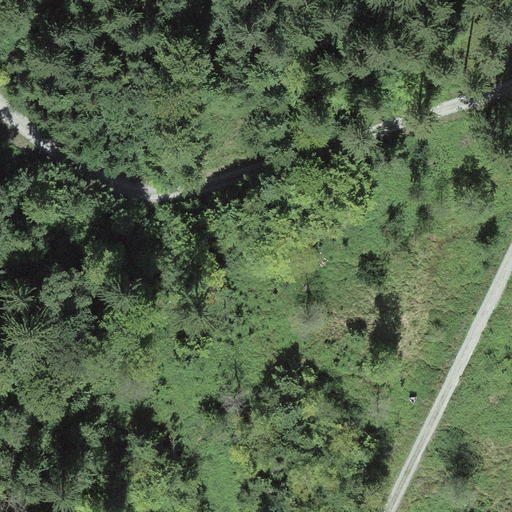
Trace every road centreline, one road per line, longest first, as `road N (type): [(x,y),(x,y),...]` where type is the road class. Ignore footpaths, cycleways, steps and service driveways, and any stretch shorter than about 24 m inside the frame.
road 1 (track): [(0,101),(79,169),(138,194),(200,188),(511,87)]
road 2 (track): [(511,254),(387,511)]
